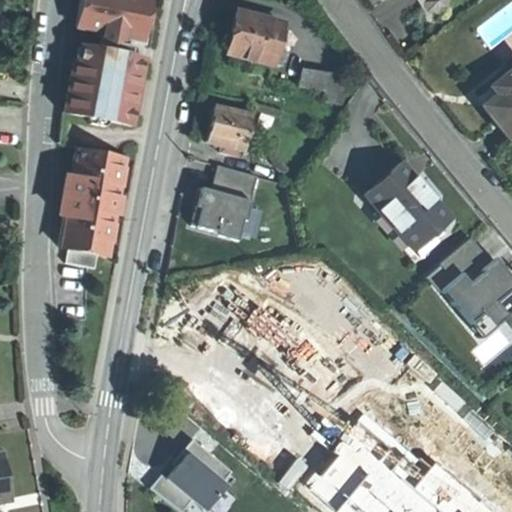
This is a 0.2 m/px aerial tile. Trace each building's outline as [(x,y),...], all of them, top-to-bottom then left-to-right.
[(86,119),(111,123),(132,127),(140,82),(144,58),(124,55),(127,38),(143,40),(150,0),(79,0),(75,29),(103,33),(100,51),(80,47),(77,64),(72,63),(63,115),(86,119)] [(272,61),(275,45),(280,20),(237,11),(234,23),(232,31),(228,30),(225,32),(223,41),(224,46),(229,47),(228,51),(272,61)] [(283,47),(275,45),(272,61),(279,62),(283,47)] [(319,86),(323,70),(298,64),(295,81),(319,86)] [(496,122),(510,139),(511,136),(511,68),(490,86),(497,94),(483,105),(496,122)] [(323,70),(319,86),(316,97),(334,101),(340,74),(323,70)] [(243,148),(252,112),(215,103),(211,121),(207,140),(243,148)] [(110,126),(111,123),(86,119),(86,121),(90,125),(105,128),(110,126)] [(75,149),(70,182),(64,218),(58,251),(68,253),(65,268),(94,273),(97,258),(106,259),(113,218),(116,218),(117,211),(118,203),(115,203),(122,158),(122,157),(75,149)] [(399,161),(364,192),(414,249),(450,218),(424,189),(399,161)] [(258,178),(217,166),(210,192),(200,189),(190,227),(237,240),(247,203),(251,204),(258,178)] [(64,218),(70,182),(63,181),(57,217),(64,218)] [(511,281),(503,270),(494,259),(489,262),(470,239),(438,265),(446,275),(453,270),(458,275),(451,281),(439,290),(445,298),(468,326),(493,306),(504,319),(511,312),(511,281)] [(446,275),(451,281),(458,275),(453,270),(446,275)] [(425,426),(354,391),(350,399),(339,394),(317,383),(296,426),(353,454),(357,444),(405,468),(425,426)] [(189,511),(202,511),(220,481),(168,450),(146,487),(189,511)]
